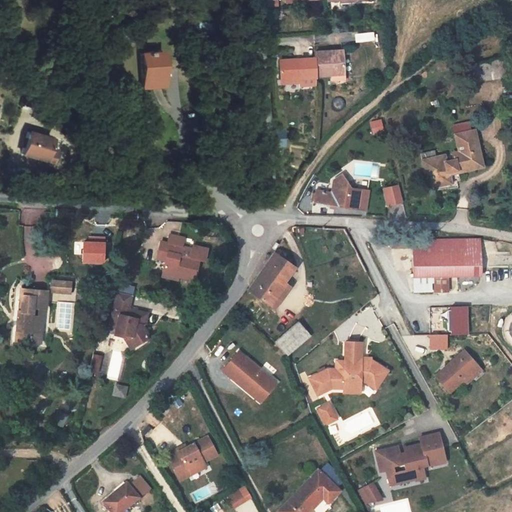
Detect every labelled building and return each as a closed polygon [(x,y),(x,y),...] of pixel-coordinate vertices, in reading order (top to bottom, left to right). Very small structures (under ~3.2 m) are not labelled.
[(355,41),(373,39),(372,33),(354,35),(355,41)] [(343,50),(315,52),(315,58),(316,76),(333,75),(342,74),(344,74),(343,50)] [(162,52),(139,53),(141,87),(164,86),(162,52)] [(459,66),(462,84),(494,79),(511,75),(511,63),(511,56),(491,59),(491,60),(459,66)] [(280,60),(281,79),(300,78),(316,77),(316,76),(315,58),(280,60)] [(55,111),(49,120),(60,128),(66,120),(55,111)] [(435,150),(421,153),(423,160),(429,188),(449,183),(447,173),(447,171),(457,169),(458,172),(483,166),(474,130),(456,135),(459,152),(452,153),(454,160),(446,161),(444,155),(436,157),(435,150)] [(28,132),(22,154),(51,162),(54,149),(48,148),(50,138),(28,132)] [(334,179),(333,184),(344,177),(342,174),(334,179)] [(332,193),(315,190),(315,194),(312,193),(311,201),(314,201),(331,204),(335,205),(358,209),(361,189),(352,187),(344,177),(333,184),(332,193)] [(382,186),(385,205),(402,203),(399,184),(382,186)] [(481,275),(481,239),(394,241),(394,246),(412,246),(414,277),(415,291),(432,291),(432,279),(432,276),(434,276),(434,279),(435,292),(448,291),(448,276),(481,275)] [(182,246),(161,241),(159,250),(168,252),(166,260),(163,271),(179,275),(178,277),(179,277),(195,281),(200,259),(180,255),(182,246)] [(274,252),(284,259),(288,254),(278,247),(274,252)] [(168,252),(159,250),(157,258),(166,260),(168,252)] [(271,306),(278,298),(274,295),(282,285),(295,267),(284,259),(274,252),(249,289),(271,306)] [(71,282),(51,281),(50,292),(70,293),(71,282)] [(278,298),(286,287),(282,285),(274,295),(278,298)] [(48,291),(23,289),(21,311),(18,311),(16,341),(30,342),(30,332),(37,333),(38,317),(33,316),(33,308),(44,309),(46,309),(48,291)] [(132,295),(118,292),(110,327),(116,328),(115,335),(124,337),(124,334),(133,336),(138,344),(146,339),(148,333),(145,328),(143,325),(144,321),(146,321),(148,313),(129,309),(132,295)] [(451,334),(468,334),(467,306),(451,306),(451,334)] [(44,309),(33,308),(33,316),(38,317),(37,333),(30,332),(30,342),(41,343),(44,309)] [(276,341),(288,355),(310,335),(299,322),(276,341)] [(124,334),(124,337),(131,349),(138,344),(133,336),(124,334)] [(446,334),(428,335),(429,350),(447,349),(446,334)] [(362,343),(346,342),(345,362),(336,361),(336,369),(327,369),(316,375),(325,391),(334,386),(345,387),(345,383),(357,383),(361,381),(365,381),(376,389),(388,371),(371,361),(361,361),(362,343)] [(276,383),(239,351),(223,370),(244,388),(246,386),(247,387),(248,391),(254,397),(261,388),(267,393),(276,383)] [(450,392),(463,381),(478,367),(464,351),(452,361),(454,364),(451,367),(448,364),(435,376),(450,392)] [(93,354),(89,371),(97,373),(101,356),(93,354)] [(463,381),(466,384),(482,371),(478,367),(463,381)] [(316,375),(310,378),(319,395),(325,391),(316,375)] [(357,383),(345,383),(345,387),(345,392),(360,392),(361,383),(357,383)] [(114,384),(112,395),(125,397),(127,386),(114,384)] [(260,402),(267,393),(261,388),(254,397),(260,402)] [(337,419),(329,404),(320,408),(326,420),(328,423),(337,419)] [(438,433),(419,437),(421,443),(404,447),(406,454),(400,456),(398,446),(384,449),(385,450),(385,452),(376,454),(380,471),(386,470),(390,485),(417,479),(416,473),(423,471),(422,466),(445,461),(438,433)] [(166,455),(180,481),(190,475),(188,470),(203,462),(217,455),(208,436),(186,448),(178,452),(177,449),(166,455)] [(206,467),(203,462),(188,470),(190,475),(206,467)] [(319,471),(331,483),(337,477),(324,466),(319,471)] [(278,511),(308,511),(323,498),(328,503),(339,490),(331,483),(319,471),(317,470),(278,511)] [(425,477),(423,471),(416,473),(417,479),(418,479),(425,477)] [(140,499),(151,489),(139,475),(128,485),(140,499)] [(113,492),(115,494),(124,486),(123,483),(113,492)] [(371,484),(364,488),(370,500),(377,496),(371,484)] [(372,484),(371,484),(377,496),(370,500),(372,501),(381,500),(372,484)] [(109,511),(123,511),(139,499),(126,485),(115,494),(103,504),(109,511)] [(226,497),(233,508),(246,501),(239,489),(226,497)]
